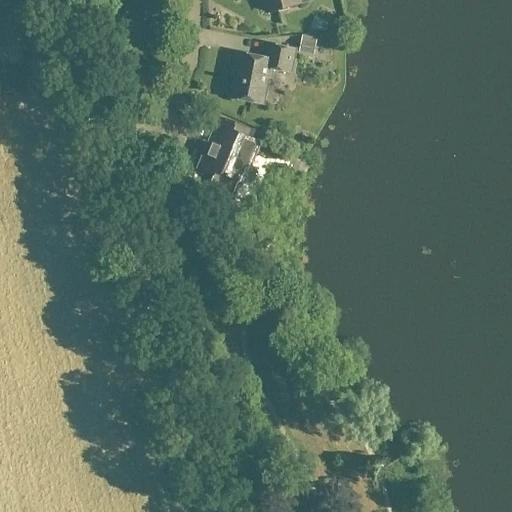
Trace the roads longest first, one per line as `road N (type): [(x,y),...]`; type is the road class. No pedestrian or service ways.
road 1 (tertiary): [(210,511),(99,138)]
road 2 (residential): [(99,138),(154,120),(173,93),(187,59),(187,0)]
road 3 (tertiary): [(99,138),(59,0)]
